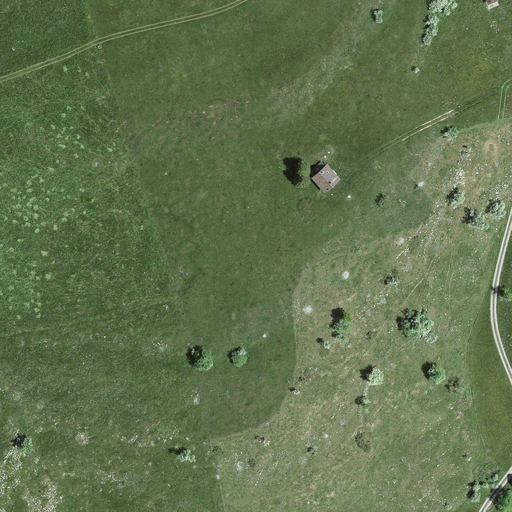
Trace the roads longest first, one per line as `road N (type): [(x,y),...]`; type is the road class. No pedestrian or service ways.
road 1 (track): [(0,80),(104,37),(240,0)]
road 2 (track): [(511,377),(493,310),(511,216)]
